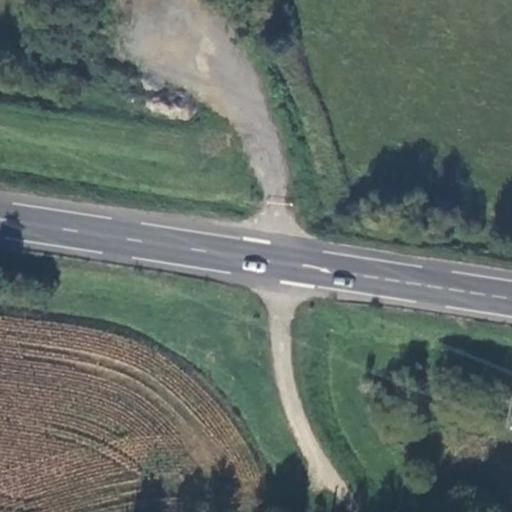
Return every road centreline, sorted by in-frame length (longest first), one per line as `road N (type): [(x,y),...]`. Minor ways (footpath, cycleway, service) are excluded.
road 1 (primary): [(0,220),(274,263)]
road 2 (unclassified): [(211,0),(267,166),(274,263)]
road 3 (unclassified): [(344,511),(308,440),(285,365),(274,263)]
road 4 (primary): [(274,263),(511,301)]
